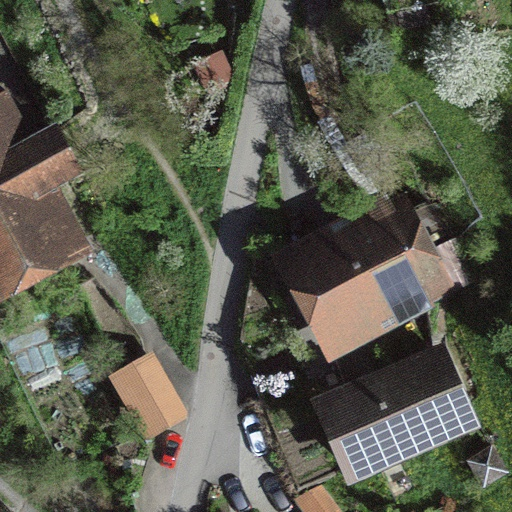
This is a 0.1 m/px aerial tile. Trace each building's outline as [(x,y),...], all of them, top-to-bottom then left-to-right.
[(8,108),(0,112),(0,311),(82,266),(52,213),(88,193),(60,142),(35,156),(8,108)] [(326,372),(455,307),(404,205),(274,270),(326,372)] [(149,360),(120,375),(149,428),(177,413),(149,360)] [(345,504),(473,444),(435,365),(307,425),(345,504)] [(336,511),(317,484),(296,498),(305,511),(336,511)]
